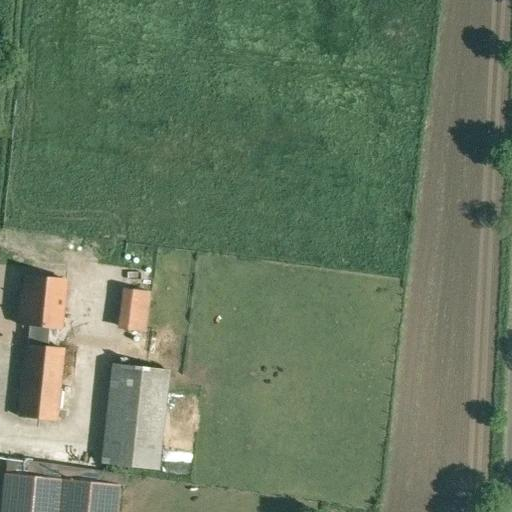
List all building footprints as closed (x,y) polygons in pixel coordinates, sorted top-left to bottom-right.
[(65,280),(22,276),(16,329),(26,330),(48,333),(59,334),(65,280)] [(149,330),(152,288),(125,286),(122,328),(149,330)] [(48,333),(26,330),(24,348),(47,351),(48,333)] [(23,348),(15,420),(58,425),(66,353),(47,351),(24,348),(23,348)] [(170,374),(112,367),(101,464),(159,471),(170,374)] [(116,511),(119,489),(3,478),(0,506),(0,511),(116,511)]
